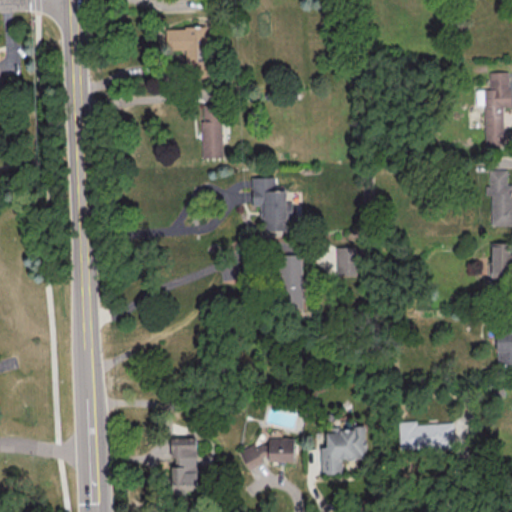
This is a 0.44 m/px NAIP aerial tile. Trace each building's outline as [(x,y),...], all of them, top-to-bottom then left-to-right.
[(165,28),(166,49),(185,49),(186,71),(206,70),(205,27),(165,28)] [(509,71),(488,72),(489,89),(475,89),(475,105),(483,105),(484,146),(503,146),(502,107),(509,107),(509,71)] [(222,157),(221,104),(201,105),(202,157),(222,157)] [(490,225),(511,225),(511,202),(511,203),(511,185),(506,185),(506,169),(486,169),(486,195),(490,195),(490,225)] [(251,177),(252,205),(260,205),(260,231),(285,230),(285,218),(291,218),(291,202),(285,202),(285,190),(274,190),(274,177),(251,177)] [(490,276),(509,277),(510,243),(491,242),(490,276)] [(356,275),(355,246),(335,247),(336,276),(356,275)] [(300,254),(279,255),(282,311),(303,310),(300,254)] [(497,364),(511,363),(511,318),(511,319),(511,329),(511,331),(496,332),(497,364)] [(397,422),(416,421),(416,426),(453,423),(455,450),(434,451),(434,449),(400,450),(397,422)] [(321,474),(341,473),(340,459),(366,457),(364,427),(325,429),(326,446),(319,447),(321,474)] [(172,437),(172,465),(171,465),(171,495),(185,494),(185,490),(196,490),(196,437),(172,437)] [(268,437),(268,461),(294,461),(294,438),(268,437)] [(239,450),(247,468),(269,457),(262,444),(256,447),(254,443),(239,450)]
